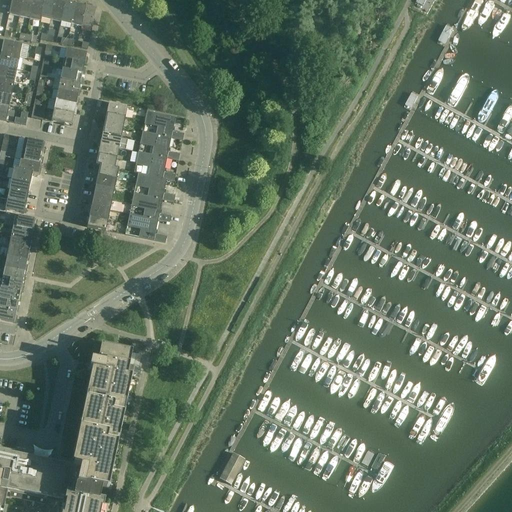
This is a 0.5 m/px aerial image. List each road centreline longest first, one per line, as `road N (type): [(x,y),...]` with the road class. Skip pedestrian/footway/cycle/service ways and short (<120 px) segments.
road 1 (residential): [(0,359),(55,342),(138,287),(185,240),(205,132),(198,110),(161,66)]
road 2 (residential): [(43,178),(36,215),(70,222),(83,145)]
road 3 (residential): [(83,145),(99,68),(142,78),(161,66)]
